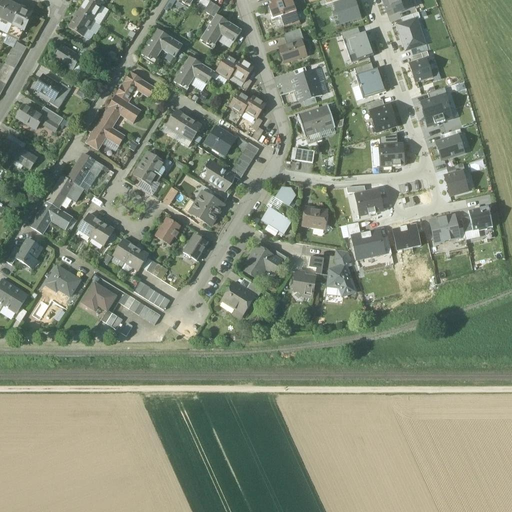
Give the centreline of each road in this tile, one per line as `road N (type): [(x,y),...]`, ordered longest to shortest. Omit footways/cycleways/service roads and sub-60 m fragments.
road 1 (residential): [(124,63),(21,226)]
road 2 (residential): [(366,0),(429,175)]
road 3 (residential): [(124,63),(275,159)]
road 4 (residential): [(239,0),(281,133),(275,159)]
road 5 (residential): [(62,2),(0,113)]
road 6 (residential): [(389,180),(331,184),(267,174)]
road 7 (residential): [(119,183),(99,214),(138,238),(158,206)]
